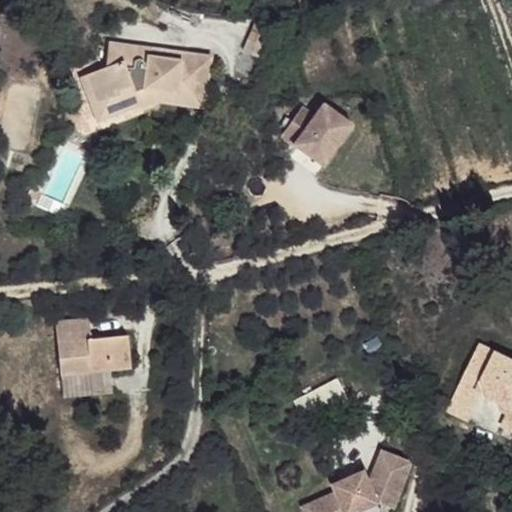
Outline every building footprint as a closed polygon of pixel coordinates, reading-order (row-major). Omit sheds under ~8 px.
[(298,8),(299,0),(277,0),(277,7),(298,8)] [(271,24),(257,17),(244,46),(258,52),(271,24)] [(182,48),(111,38),(107,62),(119,57),(121,67),(130,68),(131,61),(134,59),(137,58),(140,59),(142,62),(142,66),(149,66),(151,51),(182,54),(182,48)] [(206,91),(211,52),(182,48),(182,54),(151,51),(149,66),(142,66),(142,62),(140,59),(137,58),(134,59),(131,61),(130,68),(121,67),(119,57),(107,62),(86,71),(97,98),(115,92),(121,106),(140,98),(139,93),(149,90),(177,94),(177,87),(206,91)] [(97,98),(86,71),(81,73),(98,114),(121,106),(115,92),(97,98)] [(326,171),(354,130),(306,98),(279,139),(326,171)] [(100,330),(99,307),(68,307),(69,362),(100,362),(100,330)] [(140,360),(140,330),(100,330),(100,362),(140,360)] [(511,370),(477,352),(442,414),(465,425),(481,399),(509,413),(500,430),(511,436),(511,370)] [(293,399),(305,424),(350,403),(338,378),(293,399)] [(344,498),(312,511),(375,511),(388,507),(400,511),(402,511),(421,466),(390,454),(383,474),(389,475),(385,484),(379,488),(373,474),(341,491),(344,498)] [(383,474),(379,488),(385,484),(389,475),(383,474)]
